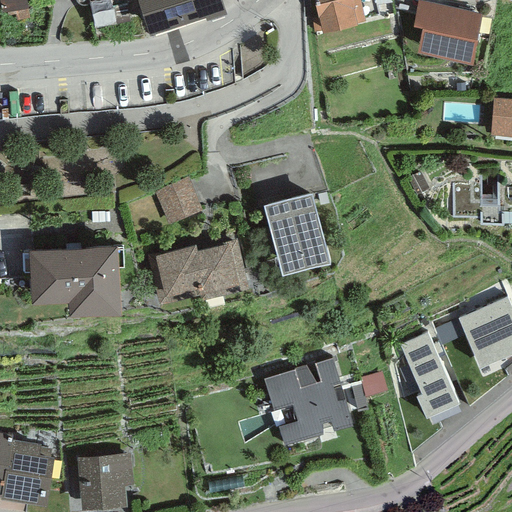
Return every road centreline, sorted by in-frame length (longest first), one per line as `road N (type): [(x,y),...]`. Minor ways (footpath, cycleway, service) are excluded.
road 1 (residential): [(511,404),(406,483),(263,511)]
road 2 (residential): [(0,63),(162,51),(204,36),(257,0)]
road 3 (track): [(369,137),(511,147)]
